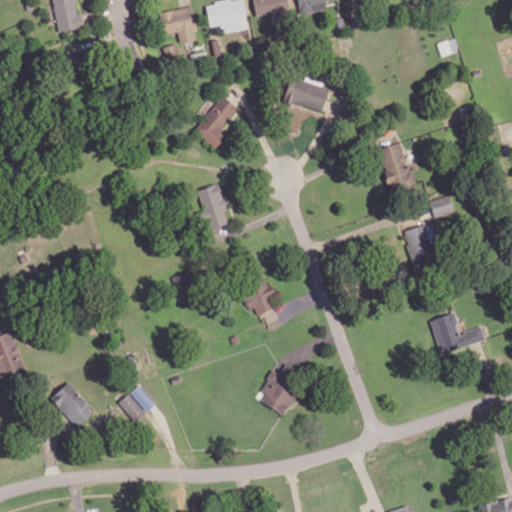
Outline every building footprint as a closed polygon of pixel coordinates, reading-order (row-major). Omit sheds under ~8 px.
[(52,0),(58,31),(83,26),(80,12),(77,12),(74,0),(52,0)] [(288,13),(287,0),(252,0),(255,16),(288,13)] [(297,0),(298,8),(326,4),(325,0),(297,0)] [(161,33),(178,31),(179,42),(196,40),(193,6),(159,10),(161,33)] [(321,111),(328,89),(290,77),(283,99),(321,111)] [(215,147),(224,134),(220,131),(238,107),(221,95),(194,131),(215,147)] [(415,180),(411,164),(405,165),(400,142),(378,146),(386,186),(415,180)] [(230,221),(215,182),(195,189),(210,229),(230,221)] [(430,200),(434,216),(452,211),(449,195),(439,198),(440,198),(430,200)] [(411,262),(430,259),(424,223),(405,226),(411,262)] [(254,315),(273,307),(268,295),(275,292),(272,284),(266,286),(264,280),(243,288),(254,315)] [(430,318),(439,352),(485,339),(481,326),(459,332),(453,312),(430,318)] [(0,377),(23,371),(12,329),(0,331),(0,377)] [(267,394),(262,401),(283,414),(296,393),(271,377),(262,391),(267,394)] [(94,410),(67,382),(50,398),(77,426),(94,410)] [(145,411),(155,404),(139,384),(129,391),(145,411)] [(144,413),(127,393),(118,401),(135,421),(144,413)] [(511,511),(511,499),(510,500),(510,497),(480,503),(481,511),(511,511)] [(411,511),(409,503),(386,511),(411,511)]
